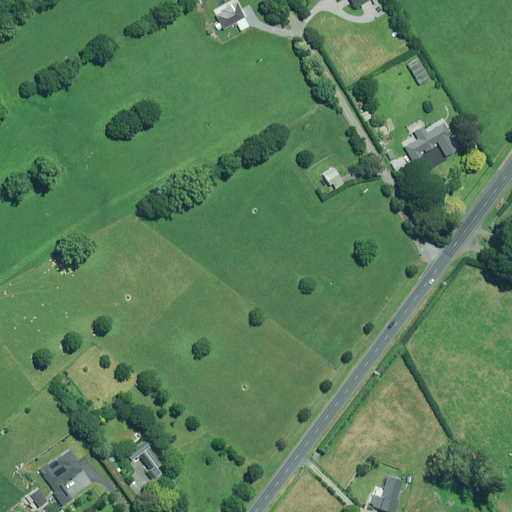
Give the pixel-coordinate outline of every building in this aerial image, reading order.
[(430,79),(417,57),(406,63),(419,85),(430,79)] [(372,117),(366,110),(360,115),(366,122),(372,117)] [(400,140),(402,143),(410,156),(415,152),(424,166),(428,164),(429,166),(442,157),(440,153),(442,151),(439,146),(436,148),(427,133),(420,138),(417,133),(415,131),(411,134),(412,136),(407,139),(406,137),(400,140)] [(407,166),(402,158),(392,165),(397,173),(407,166)] [(343,184),(334,169),(323,175),(329,186),(332,184),(335,189),(343,184)] [(130,461),(140,454),(150,468),(148,469),(155,479),(162,474),(157,469),(162,465),(149,448),(150,446),(143,437),(123,452),(130,461)] [(78,476),(77,475),(78,474),(83,471),(77,462),(70,451),(40,471),(55,493),(53,494),(62,507),(70,502),(60,486),(69,480),(70,481),(78,476)] [(378,489),(376,496),(373,495),(368,510),(374,511),(375,509),(384,511),(395,511),(401,496),(398,495),(402,483),(387,478),(383,491),(378,489)] [(30,493),(26,496),(32,504),(36,501),(30,493)] [(43,502),(40,505),(45,511),(48,508),(43,502)]
